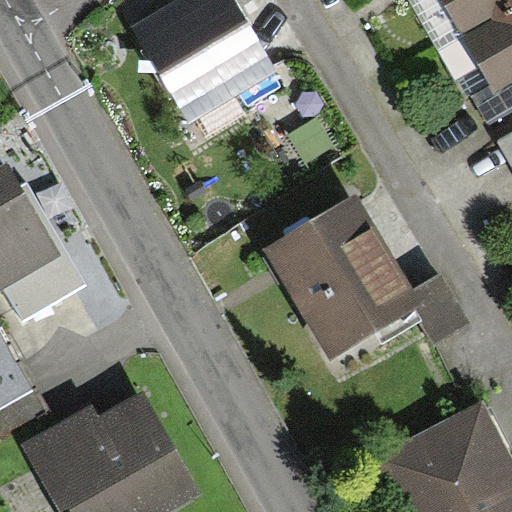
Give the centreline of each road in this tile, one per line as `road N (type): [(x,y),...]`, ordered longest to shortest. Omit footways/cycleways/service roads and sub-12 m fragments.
road 1 (unclassified): [(294,511),(24,28)]
road 2 (residential): [(511,352),(305,0)]
